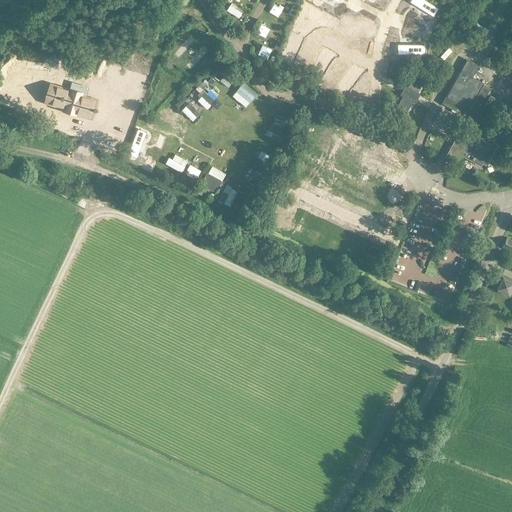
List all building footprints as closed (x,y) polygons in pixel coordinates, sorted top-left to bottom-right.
[(322,0),(316,0),(314,7),(324,11),(328,2),(322,0)] [(227,11),(239,17),(242,11),(235,8),(237,5),(231,2),(227,11)] [(283,7),(274,2),(269,11),(278,16),(283,7)] [(342,19),(346,10),(337,5),(332,15),(342,19)] [(409,22),(416,25),(418,21),(425,24),(428,16),(415,10),(409,22)] [(302,23),(312,29),(318,20),(309,14),(302,23)] [(266,29),(262,35),(289,44),(291,38),(266,29)] [(349,49),(353,40),(344,36),(340,45),(349,49)] [(299,41),(297,47),(322,59),(323,52),(299,41)] [(362,46),(359,56),(369,58),(371,48),(362,46)] [(255,51),(253,60),(278,69),(283,62),(255,51)] [(347,59),(344,64),(368,74),(371,67),(347,59)] [(461,73),(459,72),(441,105),(472,119),(489,88),(482,84),(482,83),(471,78),(477,68),(467,62),(461,73)] [(222,65),(214,75),(231,88),(239,79),(222,65)] [(113,75),(112,82),(132,88),(135,81),(136,75),(115,69),(113,75)] [(341,75),(337,84),(347,88),(350,79),(341,75)] [(402,96),(395,110),(397,111),(396,114),(400,116),(401,114),(405,116),(412,102),(415,104),(420,94),(418,92),(423,82),(421,81),(422,79),(417,76),(415,78),(413,77),(408,87),(405,85),(400,95),(402,96)] [(206,79),(191,92),(206,108),(216,99),(204,86),(209,82),(206,79)] [(232,97),(247,107),(255,95),(240,85),(232,97)] [(83,95),(53,87),(48,105),(66,110),(65,111),(96,119),(100,102),(83,97),(83,95)] [(363,93),(338,94),(339,102),(364,102),(363,93)] [(179,106),(187,98),(184,95),(176,103),(179,106)] [(216,98),(211,104),(216,109),(221,102),(216,98)] [(189,102),(182,110),(192,120),(200,112),(189,102)] [(181,133),(188,126),(174,112),(167,119),(181,133)] [(281,114),(279,119),(275,117),(267,134),(279,140),(289,118),(281,114)] [(137,130),(130,153),(138,158),(147,134),(137,130)] [(454,141),(446,154),(453,158),(452,161),(457,164),(463,154),(485,166),(495,147),(465,131),(461,139),(462,139),(459,144),(454,141)] [(261,150),(269,153),(272,145),(264,142),(261,150)] [(182,172),(188,159),(172,152),(166,164),(182,172)] [(384,165),(391,169),(395,163),(388,159),(384,165)] [(191,164),(186,174),(196,179),(200,169),(191,164)] [(208,165),(202,186),(217,191),(223,170),(208,165)] [(306,174),(301,183),(310,187),(314,179),(306,174)] [(226,184),(219,198),(231,204),(238,189),(226,184)] [(359,202),(356,212),(365,216),(369,205),(359,202)] [(511,240),(507,238),(502,248),(511,253),(511,254),(506,267),(511,270),(511,240)] [(509,296),(511,289),(511,280),(502,276),(496,289),(509,296)]
